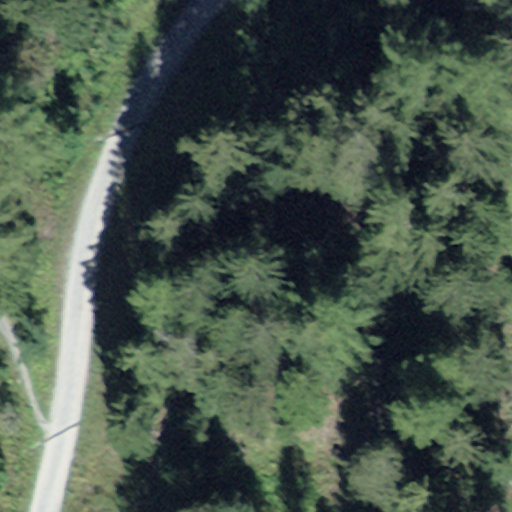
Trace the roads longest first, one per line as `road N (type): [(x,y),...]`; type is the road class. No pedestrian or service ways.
road 1 (track): [(205,0),(161,48),(21,442)]
road 2 (track): [(21,442),(0,136)]
